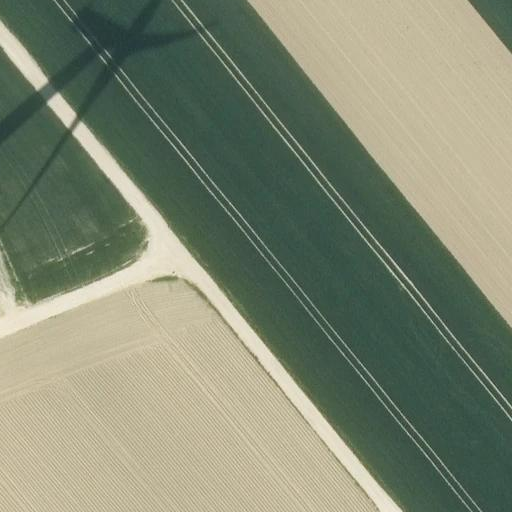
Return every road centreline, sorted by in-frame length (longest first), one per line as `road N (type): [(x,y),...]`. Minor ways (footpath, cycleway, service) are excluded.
road 1 (track): [(393,511),(0,27)]
road 2 (track): [(34,317),(185,252)]
